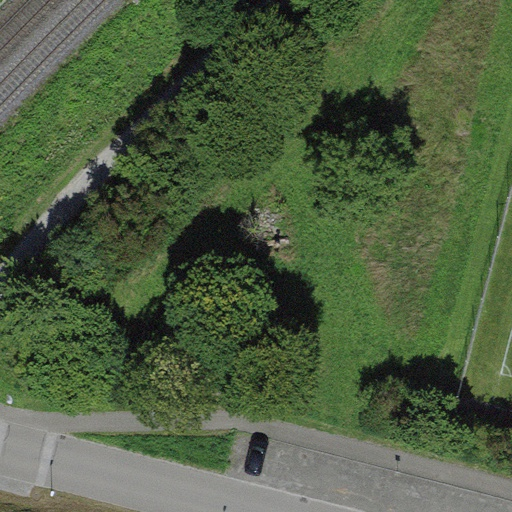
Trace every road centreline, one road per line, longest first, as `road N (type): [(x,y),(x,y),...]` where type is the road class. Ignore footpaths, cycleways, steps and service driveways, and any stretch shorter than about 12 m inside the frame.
road 1 (track): [(283,0),(91,183),(0,289)]
road 2 (residential): [(0,448),(246,511)]
